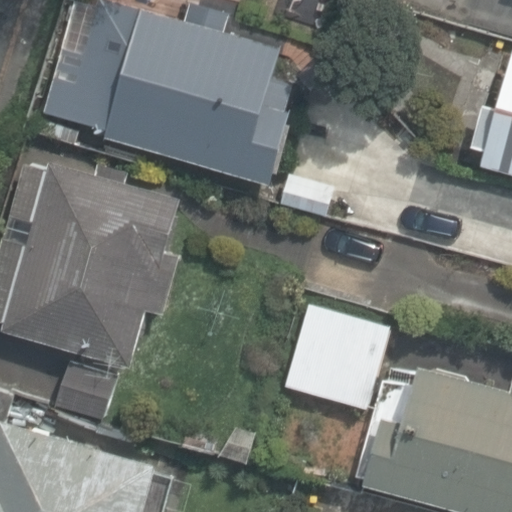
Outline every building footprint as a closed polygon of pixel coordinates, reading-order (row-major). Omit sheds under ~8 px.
[(71,0),(44,102),(104,119),(102,127),(265,171),(292,74),(270,68),(279,37),(143,0),(71,0)] [(511,38),(478,155),(511,164),(511,38)] [(0,239),(0,324),(130,359),(147,298),(163,302),(178,244),(161,239),(176,186),(47,152),(44,162),(24,157),(11,207),(29,212),(24,231),(4,226),(0,239)] [(322,214),(303,279),(377,300),(395,235),(322,214)] [(362,404),(386,321),(300,296),(276,379),(362,404)] [(503,511),(511,511),(511,380),(408,353),(384,443),(376,441),(366,475),(503,511)] [(0,511),(125,511),(142,455),(93,441),(88,457),(44,444),(48,429),(0,414),(0,511)]
